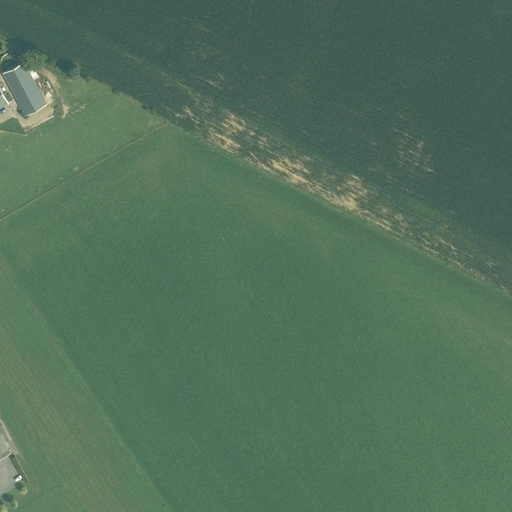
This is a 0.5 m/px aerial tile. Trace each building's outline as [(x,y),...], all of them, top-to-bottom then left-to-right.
[(25,114),(47,103),(24,60),(3,72),(25,114)] [(38,66),(42,77),(47,76),(43,65),(38,66)] [(59,84),(70,82),(68,70),(57,72),(59,84)] [(0,106),(8,102),(0,86),(0,106)] [(8,113),(17,109),(15,105),(6,109),(8,113)] [(0,424),(0,457),(11,452),(6,442),(10,439),(2,424),(0,424)]
